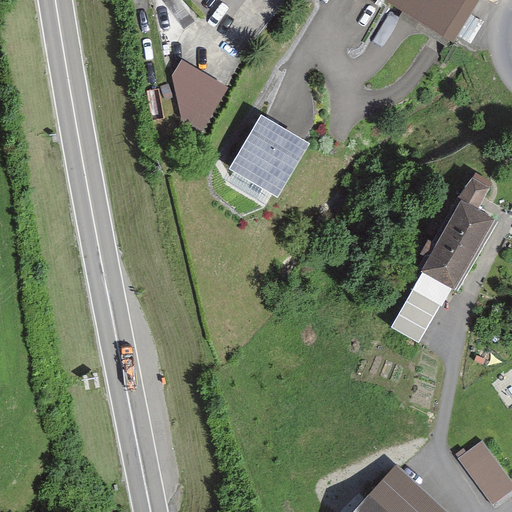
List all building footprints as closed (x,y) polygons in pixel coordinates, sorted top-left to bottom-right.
[(492,0),(383,0),(467,46),(492,0)] [(228,86),(180,56),(156,99),(205,129),(228,86)] [(311,136),(262,107),(230,162),(279,190),(311,136)] [(492,184),(473,171),(462,189),(480,201),(492,184)] [(502,219),(460,195),(418,267),(460,291),(502,219)] [(452,288),(424,271),(391,326),(420,342),(452,288)] [(511,492),(511,480),(484,439),(460,455),(494,505),(511,492)] [(453,511),(399,462),(351,511),(453,511)]
